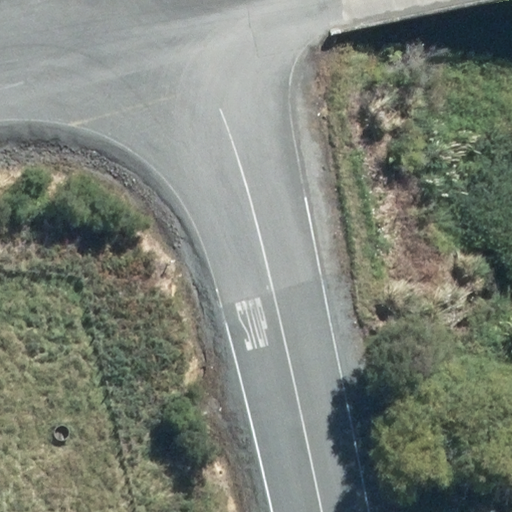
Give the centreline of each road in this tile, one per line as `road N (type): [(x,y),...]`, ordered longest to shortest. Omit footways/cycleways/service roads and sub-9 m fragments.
road 1 (unclassified): [(318,511),(206,42)]
road 2 (unclassified): [(206,42),(369,0)]
